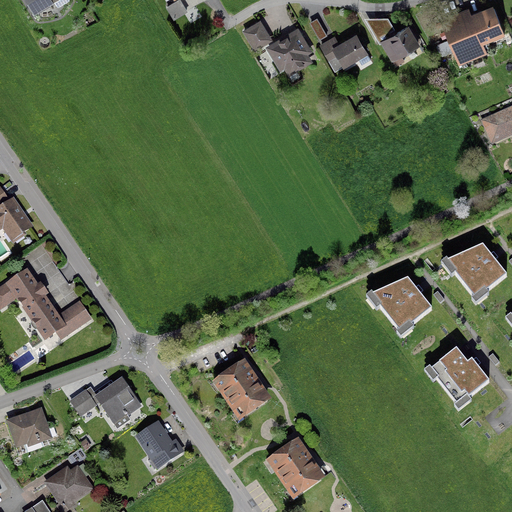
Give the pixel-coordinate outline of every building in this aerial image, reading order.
[(25,0),(33,12),(50,1),(49,0),(25,0)] [(502,32),(493,9),(443,30),(458,65),(485,53),(482,46),(487,44),(485,39),(502,32)] [(252,46),(266,37),(257,23),(243,32),(252,46)] [(416,45),(406,28),(381,43),(390,58),(397,54),(398,56),(416,45)] [(306,49),(297,34),(286,40),(285,38),(272,46),(288,73),(308,61),(302,51),(306,49)] [(333,49),(329,42),(320,47),(327,59),(336,54),(342,65),(365,52),(356,36),(333,49)] [(511,109),(483,122),(489,136),(492,134),(495,141),(511,133),(511,109)] [(12,202),(0,210),(0,227),(2,226),(12,241),(22,235),(20,233),(28,227),(12,202)] [(506,278),(483,250),(448,266),(478,300),(506,278)] [(67,335),(89,320),(78,304),(57,319),(42,297),(45,295),(39,286),(36,288),(26,273),(8,285),(8,284),(0,289),(0,309),(16,298),(44,340),(62,328),(67,335)] [(431,312),(408,283),(372,299),(402,335),(431,312)] [(468,368),(457,354),(432,374),(460,408),(488,385),(472,365),(468,368)] [(266,401),(255,385),(241,365),(217,381),(223,390),(221,391),(235,410),(236,409),(242,418),(266,401)] [(130,394),(121,381),(95,399),(116,429),(128,421),(125,417),(127,415),(126,415),(137,407),(129,395),(130,394)] [(79,417),(94,406),(85,393),(70,403),(79,417)] [(49,438),(39,411),(7,423),(16,447),(27,443),(27,440),(35,437),(37,443),(49,438)] [(170,446),(156,425),(137,438),(151,459),(160,453),(166,462),(179,453),(173,444),(170,446)] [(84,450),(89,447),(84,441),(80,444),(84,450)] [(296,496),(320,480),(295,443),(271,460),(276,468),(275,469),(288,489),(290,488),(296,496)] [(59,481),(56,477),(46,484),(62,508),(90,489),(76,469),(59,481)]
